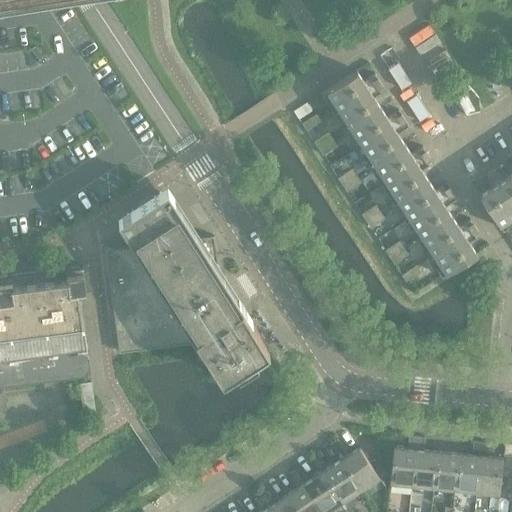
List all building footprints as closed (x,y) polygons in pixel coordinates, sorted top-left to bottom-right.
[(322,93),(334,112),(381,81),(375,73),(360,83),(353,73),(322,93)] [(381,81),(334,112),(346,130),(377,109),(371,99),(386,89),(381,81)] [(294,110),(300,119),(312,111),(307,102),(294,110)] [(377,109),(346,130),(358,148),(404,117),(399,109),(384,119),(377,109)] [(317,114),(303,123),(307,130),(321,120),(317,114)] [(404,117),(358,148),(370,166),(401,146),(394,135),(410,125),(404,117)] [(315,141),(319,148),(333,138),(329,132),(315,141)] [(333,138),(319,148),(323,154),(337,145),(333,138)] [(401,146),(370,166),(382,184),(428,154),(423,146),(408,156),(401,146)] [(428,154),(382,184),(394,202),(425,182),(419,172),(434,162),(428,154)] [(499,165),(491,170),(511,201),(511,178),(509,180),(499,165)] [(339,178),(343,184),(357,175),(353,168),(339,178)] [(511,222),(511,201),(491,170),(483,176),(493,191),(483,198),(503,229),(511,222)] [(357,175),(343,184),(347,191),(361,182),(357,175)] [(425,182),(394,202),(406,220),(452,190),(447,182),(432,192),(425,182)] [(106,250),(106,253),(120,352),(197,342),(203,350),(204,349),(223,378),(258,355),(269,348),(251,320),(252,319),(218,265),(214,235),(200,237),(168,187),(118,218),(136,246),(106,250)] [(452,190),(406,220),(418,238),(449,218),(442,208),(457,198),(452,190)] [(362,214),(367,220),(381,211),(376,204),(362,214)] [(381,211),(367,220),(371,227),(385,218),(381,211)] [(449,218),(418,238),(430,257),(476,226),(470,218),(455,228),(449,218)] [(476,226),(430,257),(442,275),(473,255),(466,244),(481,234),(476,226)] [(386,250),(390,256),(404,247),(400,241),(386,250)] [(404,247),(390,256),(395,263),(409,254),(404,247)] [(0,386),(4,386),(8,381),(13,385),(40,381),(44,376),(49,380),(62,378),(85,375),(88,371),(89,371),(89,370),(88,359),(87,358),(82,354),(60,357),(59,353),(87,350),(79,292),(86,291),(83,265),(0,276),(0,386)] [(416,265),(402,274),(406,281),(420,272),(416,265)] [(94,392),(92,380),(90,381),(80,382),(84,416),(97,414),(94,392)] [(390,482),(413,485),(417,436),(409,435),(408,448),(394,447),(390,482)] [(417,436),(413,485),(434,487),(437,451),(424,450),(425,436),(417,436)] [(338,454),(344,450),(337,439),(330,443),(338,454)] [(459,453),(455,489),(477,491),(482,442),(474,441),(473,454),(459,453)] [(482,442),(477,491),(499,493),(503,457),(488,456),(490,443),(482,442)] [(360,447),(341,459),(361,489),(379,477),(360,447)] [(437,451),(434,487),(455,489),(459,453),(437,451)] [(341,459),(323,471),(343,501),(361,489),(341,459)] [(323,471),(305,483),(323,511),(326,511),(343,501),(323,471)] [(298,487),(287,495),(298,511),(323,511),(305,483),(298,472),(291,476),(298,487)] [(268,491),(261,496),(272,511),(298,511),(287,495),(275,502),(268,491)] [(262,511),(260,511),(272,511),(261,496),(255,500),(262,511)]
